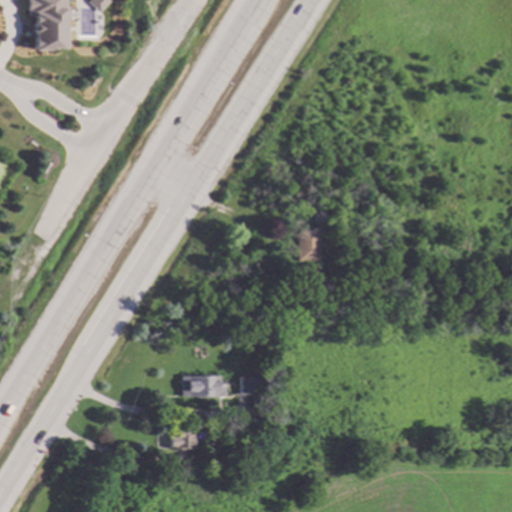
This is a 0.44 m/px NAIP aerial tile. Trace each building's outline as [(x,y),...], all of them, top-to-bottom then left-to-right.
[(22,0),(22,16),(28,16),(28,24),(26,26),(26,32),(28,33),(28,50),(44,51),(44,48),(59,49),(60,22),(63,20),(63,11),(60,8),(60,0),(22,0)] [(104,0),(86,0),(84,2),(95,13),(106,2),(104,0)] [(326,222),(309,223),(308,205),(325,204),(326,222)] [(340,206),(340,216),(332,215),(333,206),(340,206)] [(315,261),(293,261),(292,228),(315,228),(315,261)] [(369,280),(369,287),(361,286),(362,279),(369,280)] [(250,376),(258,376),(258,396),(236,395),(236,376),(242,376),(242,371),(250,371),(250,376)] [(215,382),(220,382),(220,396),(204,397),(204,398),(193,398),(193,395),(178,395),(177,376),(215,375),(215,382)] [(189,439),(191,439),(191,448),(189,448),(189,450),(182,450),(182,448),(166,447),(166,434),(170,434),(170,428),(189,428),(189,439)]
